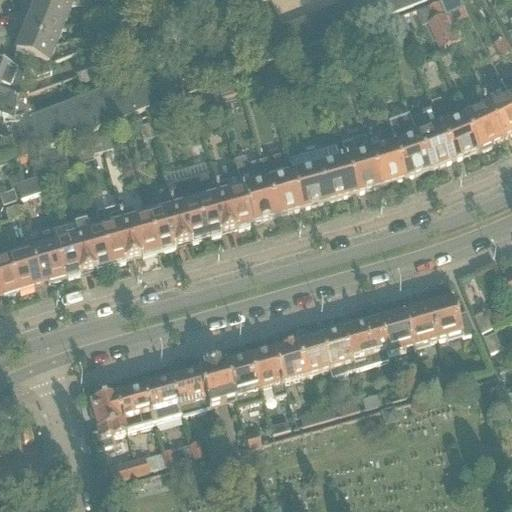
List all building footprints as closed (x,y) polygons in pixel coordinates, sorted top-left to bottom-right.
[(42,0),(37,0),(30,17),(63,30),(70,11),(42,0)] [(42,0),(70,11),(74,0),(42,0)] [(119,0),(123,9),(141,2),(139,0),(119,0)] [(155,0),(147,0),(150,8),(158,5),(155,0)] [(241,0),(230,0),(234,11),(235,11),(237,10),(244,7),(244,5),(241,0)] [(364,0),(356,0),(353,1),(363,27),(374,23),(364,0)] [(376,0),(364,0),(374,23),(384,19),(376,0)] [(388,0),(376,0),(384,19),(394,15),(388,0)] [(400,0),(388,0),(394,15),(405,11),(400,0)] [(415,7),(412,0),(400,0),(405,11),(415,7)] [(452,0),(439,7),(446,21),(464,12),(457,0),(452,0)] [(353,1),(343,5),(353,31),(363,27),(353,1)] [(123,9),(126,18),(144,11),(141,2),(123,9)] [(332,9),(342,36),(353,31),(343,5),(332,9)] [(438,6),(427,11),(433,24),(427,26),(439,53),(445,50),(450,48),(456,45),(443,18),(438,6)] [(252,28),(276,18),(271,7),(248,16),(252,28)] [(322,14),(332,40),(342,36),(332,9),(322,14)] [(126,18),(130,27),(148,20),(144,11),(126,18)] [(322,14),(311,18),(321,44),(332,40),(322,14)] [(30,17),(23,36),(55,49),(63,30),(30,17)] [(280,30),(276,18),(252,28),(267,65),(290,56),(280,30)] [(311,18),(301,22),(311,48),(321,44),(311,18)] [(148,20),(130,27),(132,33),(150,26),(148,20)] [(301,22),(290,26),(301,52),(311,48),(301,22)] [(290,26),(280,30),(290,56),(301,52),(290,26)] [(23,36),(15,55),(30,61),(48,68),(48,67),(55,49),(23,36)] [(493,47),(502,63),(511,58),(502,42),(493,47)] [(318,52),(317,57),(320,67),(339,62),(335,47),(318,52)] [(290,61),(296,74),(314,66),(309,53),(290,61)] [(26,72),(30,61),(15,55),(11,66),(26,72)] [(30,61),(26,72),(35,76),(37,81),(51,76),(48,68),(30,61)] [(0,96),(15,102),(25,99),(28,98),(26,86),(22,85),(26,75),(0,64),(0,96)] [(100,64),(88,69),(93,81),(105,76),(100,64)] [(291,79),(286,64),(264,72),(270,88),(291,79)] [(173,67),(139,79),(149,111),(185,97),(173,67)] [(93,81),(88,69),(76,74),(81,86),(93,81)] [(261,74),(251,78),(256,92),(266,89),(261,74)] [(511,79),(501,85),(503,89),(508,98),(511,106),(511,77),(511,78),(511,79)] [(0,149),(4,149),(11,149),(17,163),(55,148),(149,111),(149,110),(137,80),(137,79),(32,119),(11,128),(8,127),(0,123),(0,149)] [(501,85),(482,94),(484,98),(504,140),(511,136),(511,106),(508,98),(503,89),(501,85)] [(199,101),(191,103),(195,116),(203,114),(202,109),(215,106),(211,91),(199,101)] [(476,113),(464,119),(478,152),(480,151),(481,153),(489,149),(489,147),(504,140),(484,98),(482,94),(469,100),(476,113)] [(0,96),(0,123),(8,127),(11,128),(32,119),(32,118),(30,112),(29,111),(25,99),(15,102),(0,96)] [(195,116),(191,103),(171,108),(175,121),(195,116)] [(450,126),(450,125),(443,110),(434,114),(453,163),(466,158),(478,152),(464,119),(450,126)] [(410,120),(409,120),(430,172),(453,163),(434,114),(433,115),(431,112),(410,120)] [(408,117),(388,125),(390,131),(405,181),(429,172),(430,172),(409,120),(408,117)] [(159,124),(149,127),(153,141),(163,138),(159,124)] [(153,141),(149,127),(139,130),(144,144),(153,141)] [(364,138),(365,139),(369,153),(380,189),(402,182),(405,181),(388,131),(364,138)] [(108,139),(99,141),(103,155),(112,153),(108,139)] [(352,142),(340,146),(344,160),(343,160),(353,197),(355,196),(380,189),(369,153),(365,139),(352,142)] [(99,141),(89,144),(93,158),(103,155),(99,141)] [(334,149),(288,163),(302,212),(327,204),(351,197),(353,197),(343,160),(341,161),(338,162),(335,152),(335,150),(334,149)] [(62,152),(52,155),(56,168),(66,165),(62,152)] [(0,156),(0,168),(12,164),(9,153),(0,156)] [(52,155),(44,157),(47,171),(56,168),(52,155)] [(286,157),(261,164),(277,219),(302,212),(288,163),(286,157)] [(245,160),(235,163),(238,175),(252,226),(277,219),(261,164),(247,168),(245,160)] [(214,182),(212,175),(190,182),(206,240),(208,239),(209,242),(221,238),(220,236),(229,233),(214,182)] [(238,175),(214,182),(229,233),(237,231),(238,234),(249,230),(248,227),(252,226),(238,175)] [(35,182),(25,185),(30,200),(40,197),(35,182)] [(207,243),(206,240),(190,182),(166,188),(183,246),(192,244),(193,247),(207,243)] [(25,185),(15,188),(21,203),(30,200),(25,185)] [(161,213),(147,217),(159,256),(175,252),(175,249),(183,246),(168,193),(158,195),(161,204),(159,205),(161,213)] [(14,205),(15,202),(12,195),(0,198),(0,204),(2,209),(14,205)] [(6,214),(5,215),(8,224),(21,220),(18,210),(6,213),(6,214)] [(118,210),(95,217),(97,223),(111,270),(125,266),(125,263),(133,261),(120,215),(118,210)] [(123,214),(120,215),(133,261),(142,258),(142,261),(159,256),(147,217),(135,220),(132,212),(123,214)] [(85,226),(74,229),(87,274),(96,272),(96,274),(111,270),(97,223),(85,226)] [(64,239),(54,242),(65,281),(66,280),(67,283),(79,280),(78,277),(87,274),(74,229),(62,233),(64,239)] [(38,236),(26,239),(26,241),(28,247),(28,248),(41,288),(65,281),(54,242),(53,241),(53,240),(49,241),(40,244),(38,236)] [(28,248),(4,255),(18,295),(41,288),(28,248)] [(4,255),(0,256),(0,300),(18,295),(4,255)] [(470,300),(481,296),(474,278),(463,282),(470,300)] [(451,302),(425,310),(435,344),(461,337),(462,341),(471,338),(465,316),(456,319),(451,302)] [(425,310),(400,317),(410,351),(435,344),(425,310)] [(467,322),(474,339),(491,330),(484,313),(467,322)] [(400,317),(375,324),(386,358),(410,351),(400,317)] [(375,324),(340,334),(352,374),(387,364),(386,358),(375,324)] [(481,337),(488,354),(499,350),(493,332),(481,337)] [(340,334),(318,340),(328,375),(330,381),(346,376),(352,374),(340,334)] [(318,340),(294,347),(304,382),(328,375),(318,340)] [(294,347),(270,354),(280,389),(304,382),(294,347)] [(270,354),(246,361),(256,396),(271,392),(273,400),(283,397),(280,389),(270,354)] [(246,361),(222,368),(233,407),(235,406),(236,412),(259,406),(256,396),(246,361)] [(219,369),(216,370),(195,376),(206,414),(227,408),(230,407),(233,407),(222,368),(219,369)] [(462,370),(443,375),(444,379),(446,387),(466,382),(462,370)] [(443,375),(418,382),(419,386),(422,394),(446,387),(444,379),(443,375)] [(195,376),(168,384),(179,422),(206,414),(195,376)] [(419,386),(418,382),(405,386),(408,398),(422,394),(419,386)] [(168,384),(140,392),(151,430),(179,422),(168,384)] [(140,392),(113,400),(124,438),(151,430),(140,392)] [(360,401),(363,411),(380,407),(378,397),(360,401)] [(124,438),(113,400),(89,407),(98,436),(90,438),(95,455),(110,451),(113,446),(111,442),(124,438)] [(337,407),(341,418),(360,413),(357,402),(337,407)] [(329,409),(313,413),(317,425),(333,421),(329,409)] [(394,411),(380,415),(384,429),(398,425),(394,411)] [(317,425),(313,413),(297,418),(301,430),(317,425)] [(268,429),(271,438),(289,433),(287,424),(268,429)] [(244,437),(248,449),(260,446),(256,434),(244,437)] [(199,444),(186,447),(190,462),(203,459),(199,444)] [(190,462),(186,447),(160,455),(164,470),(190,462)] [(144,462),(132,466),(136,480),(148,476),(144,462)] [(136,480),(132,466),(108,473),(112,487),(136,480)] [(99,494),(102,507),(117,503),(113,490),(99,494)]
